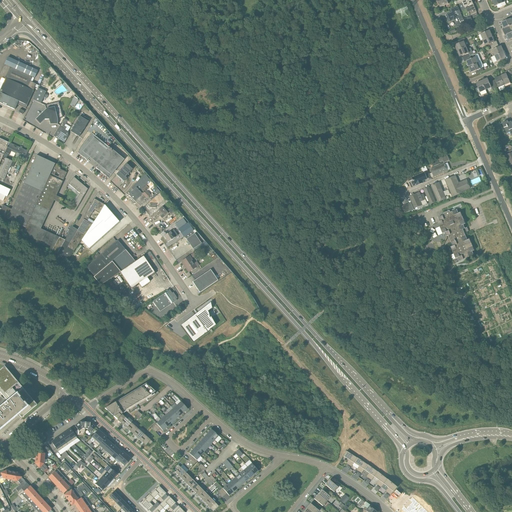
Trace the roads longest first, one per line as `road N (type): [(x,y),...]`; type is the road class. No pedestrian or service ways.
road 1 (primary): [(37,38),(385,427)]
road 2 (primary): [(394,418),(67,57)]
road 3 (residential): [(196,303),(102,185),(0,119)]
road 4 (residential): [(88,408),(148,371),(200,407)]
